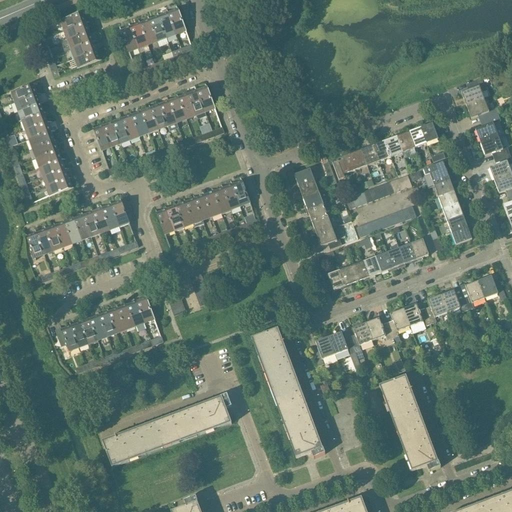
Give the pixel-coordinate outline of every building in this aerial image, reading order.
[(169,15),(176,36),(186,32),(178,12),(169,15)] [(64,32),(85,24),(81,15),(60,22),(64,32)] [(159,19),(167,40),(176,36),(169,15),(159,19)] [(158,43),(167,40),(159,19),(150,22),(158,43)] [(150,22),(141,26),(148,47),(158,43),(150,22)] [(64,32),(68,42),(88,34),(85,24),(64,32)] [(131,29),(139,50),(148,47),(141,26),(131,29)] [(121,33),(129,54),(139,50),(131,29),(121,33)] [(45,39),(43,32),(37,34),(40,41),(45,39)] [(68,42),(71,51),(92,43),(88,34),(68,42)] [(49,49),(46,41),(41,43),(43,51),(49,49)] [(71,51),(74,60),(95,53),(92,43),(71,51)] [(183,55),(184,55),(186,54),(191,52),(190,47),(181,50),(183,55)] [(99,62),(95,53),(74,60),(78,70),(99,62)] [(54,79),(59,77),(57,70),(51,72),(54,79)] [(466,107),(484,100),(480,87),(484,85),(481,80),(469,84),(471,90),(461,93),(466,107)] [(14,104),(35,96),(32,86),(11,94),(14,104)] [(198,93),(205,114),(215,110),(207,89),(198,93)] [(207,118),(205,114),(198,93),(188,96),(196,117),(198,121),(207,118)] [(39,106),(35,96),(14,104),(18,114),(39,106)] [(179,100),(187,121),(196,117),(188,96),(179,100)] [(179,100),(169,103),(177,125),(187,121),(179,100)] [(496,110),(489,112),(484,100),(466,107),(471,120),(481,116),(483,122),(498,116),(496,110)] [(160,107),(168,128),(177,125),(169,103),(160,107)] [(18,114),(22,123),(43,115),(39,106),(18,114)] [(160,107),(151,110),(159,132),(168,128),(160,107)] [(141,114),(149,135),(159,132),(151,110),(141,114)] [(141,114),(132,117),(140,139),(149,135),(141,114)] [(25,132),(46,124),(43,115),(22,123),(25,132)] [(498,116),(483,122),(485,127),(475,131),(480,144),(498,138),(504,136),(499,123),(501,122),(498,116)] [(122,121),(130,142),(140,139),(132,117),(122,121)] [(121,146),(130,142),(122,121),(113,124),(121,146)] [(50,134),(46,124),(25,132),(29,142),(50,134)] [(113,124),(104,128),(112,149),(121,146),(113,124)] [(432,124),(420,129),(426,145),(439,140),(432,124)] [(94,132),(102,153),(112,149),(104,128),(94,132)] [(426,145),(420,129),(408,133),(414,149),(426,145)] [(408,133),(396,138),(403,154),(414,149),(408,133)] [(29,142),(32,151),(53,143),(50,134),(29,142)] [(403,154),(396,138),(385,142),(391,158),(403,154)] [(485,158),(495,154),(497,159),(509,155),(507,148),(503,150),(498,138),(480,144),(485,158)] [(179,145),(178,145),(180,151),(187,148),(185,143),(183,143),(182,139),(177,141),(179,145)] [(385,142),(373,147),(379,163),(391,158),(385,142)] [(36,160),(57,152),(53,143),(32,151),(36,160)] [(175,146),(168,149),(170,154),(177,152),(175,146)] [(379,163),(373,147),(361,151),(367,167),(379,163)] [(361,151),(349,156),(355,172),(367,167),(361,151)] [(36,160),(39,170),(60,162),(57,152),(36,160)] [(156,153),(149,156),(151,161),(158,159),(156,153)] [(431,158),(433,164),(446,159),(443,153),(431,158)] [(509,155),(497,159),(500,165),(489,169),(494,182),(511,174),(507,162),(511,160),(509,155)] [(332,164),(334,169),(339,181),(344,179),(343,176),(355,172),(349,156),(337,160),(338,162),(332,164)] [(43,179),(64,171),(60,162),(39,170),(43,179)] [(323,165),(328,178),(333,176),(329,163),(323,165)] [(434,187),(449,181),(445,169),(443,163),(436,166),(425,170),(427,176),(429,175),(434,187)] [(119,167),(112,170),(114,175),(121,173),(119,167)] [(299,189),(315,183),(310,170),(294,176),(299,189)] [(43,179),(46,188),(67,180),(64,171),(43,179)] [(422,179),(420,173),(410,177),(412,183),(422,179)] [(499,195),(509,191),(511,197),(511,196),(511,174),(494,182),(499,195)] [(330,186),(336,184),(334,176),(327,179),(330,186)] [(406,190),(412,188),(408,176),(402,179),(406,190)] [(402,179),(396,181),(400,192),(406,190),(402,179)] [(50,198),(71,190),(67,180),(46,188),(50,198)] [(391,183),(395,194),(400,192),(396,181),(391,183)] [(434,187),(438,199),(454,193),(449,181),(434,187)] [(315,183),(299,189),(303,200),(319,194),(315,183)] [(391,183),(385,185),(389,196),(395,194),(391,183)] [(233,188),(241,209),(251,205),(243,184),(233,188)] [(379,187),(383,198),(389,196),(385,185),(379,187)] [(379,187),(374,189),(378,200),(383,198),(379,187)] [(233,188),(224,191),(231,212),(241,209),(233,188)] [(368,191),(372,202),(378,200),(374,189),(368,191)] [(231,212),(224,191),(214,195),(222,216),(222,217),(232,213),(231,212)] [(368,191),(362,193),(367,204),(372,202),(368,191)] [(357,195),(361,206),(367,204),(362,193),(357,195)] [(438,199),(443,211),(458,205),(454,193),(438,199)] [(323,206),(319,194),(303,200),(307,212),(323,206)] [(214,195),(205,198),(212,219),(222,216),(214,195)] [(357,195),(351,197),(355,208),(361,206),(357,195)] [(511,196),(511,197),(511,198),(511,203),(503,206),(508,219),(511,217),(511,196)] [(345,200),(350,211),(355,208),(351,197),(345,200)] [(195,202),(203,223),(212,219),(205,198),(195,202)] [(203,223),(195,202),(186,205),(193,226),(194,229),(204,225),(203,223)] [(112,207),(120,228),(129,225),(121,203),(112,207)] [(177,209),(184,230),(193,226),(186,205),(177,209)] [(443,211),(447,223),(463,216),(458,205),(443,211)] [(323,206),(307,212),(312,224),(328,218),(323,206)] [(112,207),(102,210),(110,232),(120,228),(112,207)] [(412,208),(407,210),(411,220),(416,218),(412,208)] [(177,209),(167,212),(175,233),(184,230),(177,209)] [(93,214),(101,235),(110,232),(102,210),(93,214)] [(411,220),(407,210),(401,212),(405,222),(411,220)] [(157,216),(165,237),(175,233),(167,212),(157,216)] [(401,212),(395,214),(399,224),(405,222),(401,212)] [(91,239),(101,235),(93,214),(83,218),(91,239)] [(399,224),(395,214),(390,216),(394,226),(399,224)] [(390,216),(384,218),(388,228),(394,226),(390,216)] [(447,223),(451,234),(467,228),(463,216),(447,223)] [(83,218),(74,221),(82,242),(91,239),(83,218)] [(332,230),(328,218),(312,224),(316,236),(332,230)] [(388,228),(384,218),(379,220),(382,230),(388,228)] [(379,220),(373,222),(377,232),(382,230),(379,220)] [(64,224),(72,246),(82,242),(74,221),(64,224)] [(377,232),(373,222),(367,224),(371,234),(377,232)] [(64,224),(55,228),(63,249),(72,246),(64,224)] [(367,224),(362,226),(366,237),(371,234),(367,224)] [(366,237),(362,226),(356,228),(360,239),(366,237)] [(46,231),(54,253),(63,249),(55,228),(46,231)] [(472,240),(467,228),(451,234),(456,246),(472,240)] [(332,230),(316,236),(321,248),(328,245),(330,251),(342,247),(339,241),(337,242),(332,230)] [(46,231),(36,235),(44,256),(54,253),(46,231)] [(26,238),(34,260),(44,256),(36,235),(26,238)] [(438,239),(433,241),(437,253),(443,251),(438,239)] [(423,241),(411,245),(417,261),(429,256),(423,241)] [(136,243),(129,246),(131,251),(138,248),(136,243)] [(399,250),(405,265),(417,261),(411,245),(399,250)] [(393,270),(405,265),(399,250),(398,246),(390,249),(392,252),(387,254),(393,270)] [(323,263),(335,258),(333,253),(321,257),(323,263)] [(375,259),(381,274),(393,270),(387,254),(375,259)] [(375,259),(363,263),(369,279),(381,274),(375,259)] [(351,267),(357,283),(369,279),(363,263),(351,267)] [(351,267),(340,272),(346,288),(357,283),(351,267)] [(346,288),(340,272),(328,276),(329,280),(325,282),(330,294),(346,288)] [(190,279),(192,285),(204,281),(202,275),(190,279)] [(478,282),(485,300),(498,295),(501,302),(506,300),(501,285),(495,287),(491,277),(478,282)] [(192,285),(194,291),(206,286),(204,281),(192,285)] [(469,297),(463,299),(468,312),(474,310),(472,305),(485,300),(478,282),(465,287),(469,297)] [(164,289),(166,295),(178,291),(176,285),(164,289)] [(194,291),(196,296),(208,292),(206,286),(194,291)] [(180,296),(178,291),(166,295),(168,301),(180,296)] [(468,312),(463,299),(458,301),(454,291),(441,296),(448,314),(460,310),(462,314),(468,312)] [(196,296),(198,302),(210,297),(208,292),(196,296)] [(182,302),(180,296),(168,301),(170,306),(182,302)] [(435,319),(448,314),(441,296),(427,301),(431,311),(426,313),(430,326),(436,324),(435,319)] [(212,303),(210,297),(198,302),(200,308),(212,303)] [(137,304),(145,325),(155,321),(147,300),(137,304)] [(184,307),(182,302),(170,306),(172,312),(184,307)] [(127,307),(135,328),(145,325),(137,304),(127,307)] [(417,305),(403,310),(410,328),(423,323),(425,328),(430,326),(426,313),(420,315),(417,305)] [(127,307),(118,311),(126,332),(135,328),(127,307)] [(186,313),(184,307),(172,312),(174,317),(186,313)] [(394,325),(388,327),(393,340),(399,337),(397,333),(410,328),(403,310),(390,315),(394,325)] [(109,314),(117,335),(126,332),(118,311),(109,314)] [(109,314),(99,318),(107,339),(117,335),(109,314)] [(99,318),(90,321),(98,342),(107,339),(99,318)] [(379,319),(366,324),(372,342),(386,337),(387,342),(393,340),(388,327),(383,330),(379,319)] [(90,321),(81,325),(88,346),(98,342),(90,321)] [(356,339),(350,342),(355,354),(356,354),(359,362),(364,360),(361,352),(362,351),(360,347),(372,342),(366,324),(353,329),(356,339)] [(81,325),(71,328),(79,349),(88,346),(81,325)] [(504,327),(497,329),(500,336),(506,333),(504,327)] [(69,353),(79,349),(71,328),(62,332),(69,353)] [(325,455),(323,449),(278,330),(251,340),(296,460),(311,454),(313,460),(325,455)] [(341,333),(328,338),(335,356),(348,351),(349,356),(355,354),(350,342),(345,344),(341,333)] [(161,338),(154,340),(156,346),(163,343),(161,338)] [(315,343),(319,354),(314,356),(318,367),(324,365),(322,361),(335,356),(328,338),(315,343)] [(151,341),(144,344),(146,349),(153,347),(151,341)] [(142,345),(134,347),(136,353),(144,350),(142,345)] [(132,348),(125,351),(127,356),(134,354),(132,348)] [(123,352),(116,354),(118,360),(125,357),(123,352)] [(114,355),(106,358),(108,363),(116,361),(114,355)] [(104,359),(97,361),(99,367),(106,364),(104,359)] [(95,362),(87,365),(90,370),(97,368),(95,362)] [(87,371),(85,366),(78,368),(80,374),(87,371)] [(363,376),(357,379),(359,385),(366,383),(363,376)] [(438,463),(406,378),(379,388),(411,473),(438,463)] [(323,394),(326,393),(329,392),(327,385),(320,387),(323,394)] [(227,397),(221,399),(102,443),(112,470),(231,425),(226,410),(231,408),(227,397)] [(511,511),(511,492),(460,511),(511,511)] [(200,511),(197,504),(198,504),(195,497),(184,502),(186,507),(173,511),(200,511)] [(366,511),(361,499),(325,511),(366,511)]
